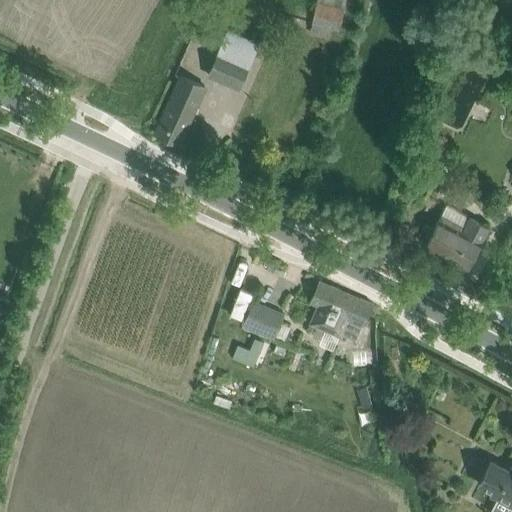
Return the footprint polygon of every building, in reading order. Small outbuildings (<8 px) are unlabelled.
[(317,0),(312,25),(339,31),(345,0),(317,0)] [(237,88),(246,65),(216,52),(207,75),(237,88)] [(179,144),(187,125),(203,86),(180,76),(155,134),(179,144)] [(400,185),(397,195),(406,197),(409,188),(400,185)] [(477,250),(489,227),(469,217),(462,231),(439,218),(434,227),(427,224),(423,225),(418,234),(420,238),(427,242),(425,245),(467,268),(477,250)] [(349,321),(361,326),(372,303),(320,281),(311,302),(316,304),(308,324),(341,338),(342,335),(349,321)] [(273,339),(276,333),(284,313),(252,300),(241,326),(273,339)] [(237,345),(231,358),(253,366),(263,342),(253,338),(248,350),(237,345)] [(482,478),(478,486),(492,493),(490,496),(496,499),(489,511),(511,511),(511,466),(509,470),(491,461),(482,478)]
